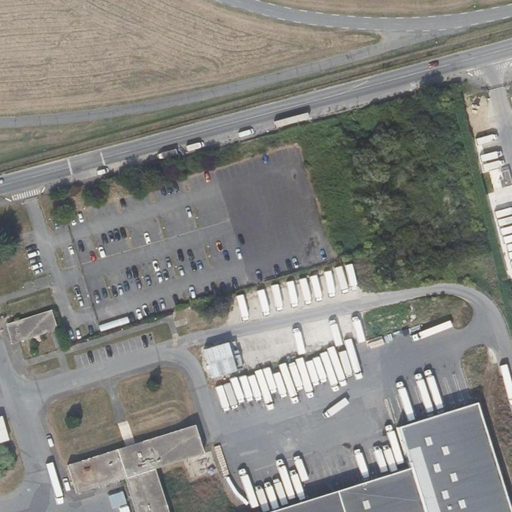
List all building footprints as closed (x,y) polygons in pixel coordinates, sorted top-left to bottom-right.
[(496,164),(500,184),(511,182),(511,174),(509,162),(496,164)] [(55,335),(50,316),(7,329),(13,349),(55,335)] [(414,473),(426,511),(511,511),(480,409),(402,432),(414,473)] [(2,416),(0,416),(0,443),(9,441),(2,416)] [(426,511),(414,473),(284,511),(171,511),(160,473),(206,459),(198,427),(70,465),(78,497),(130,481),(138,511),(426,511)]
